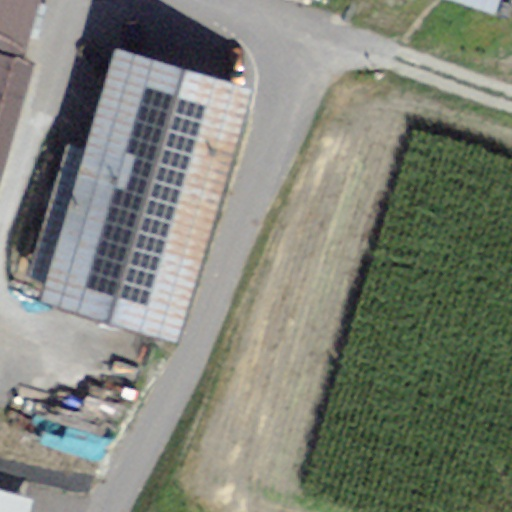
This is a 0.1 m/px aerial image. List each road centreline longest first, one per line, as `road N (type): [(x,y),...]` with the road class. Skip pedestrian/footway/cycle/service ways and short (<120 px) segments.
road 1 (unknown): [(308,34),(102,511)]
road 2 (track): [(511,102),(308,34)]
road 3 (unknown): [(62,0),(66,21),(16,187)]
road 4 (unclassified): [(308,34),(187,0)]
